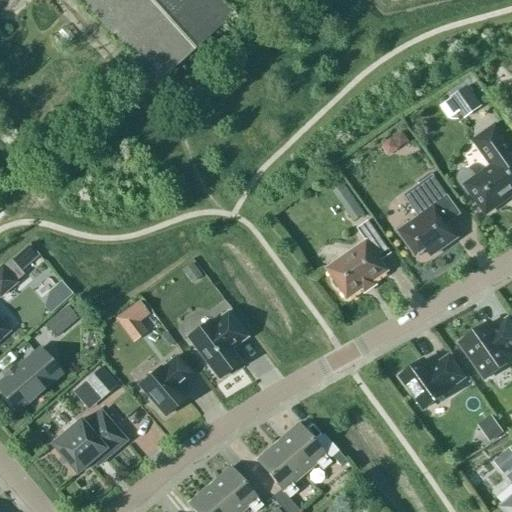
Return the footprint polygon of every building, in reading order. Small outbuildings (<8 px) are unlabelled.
[(80,0),(157,84),(233,15),(219,0),(80,0)] [(450,98),(464,119),(481,106),(467,86),(450,98)] [(511,150),(495,127),(475,142),(493,166),(476,179),(472,173),(469,171),(466,170),(463,171),(460,173),(458,176),(458,180),(459,183),(468,195),(472,193),(486,213),(511,194),(511,150)] [(404,195),(418,216),(396,231),(415,258),(426,251),(431,258),(460,238),(449,223),(461,215),(433,175),(404,195)] [(387,271),(380,261),(391,253),(369,221),(357,229),(366,242),(327,269),(347,299),(387,271)] [(3,266),(2,264),(0,265),(0,298),(18,283),(17,281),(24,275),(11,260),(3,266)] [(182,271),(191,284),(201,276),(192,263),(182,271)] [(48,292),(44,306),(50,313),(72,294),(61,281),(48,292)] [(45,325),(55,338),(78,319),(67,306),(45,325)] [(228,371),(232,371),(237,367),(238,363),(240,362),(230,349),(246,337),(227,312),(211,324),(209,321),(186,338),(218,379),(228,371)] [(511,326),(507,319),(489,332),(485,326),(460,343),(486,379),(510,362),(505,355),(511,350),(511,326)] [(138,321),(124,332),(133,343),(147,332),(138,321)] [(0,392),(16,411),(60,374),(39,349),(0,382),(0,392)] [(164,416),(185,398),(176,387),(191,374),(176,356),(161,369),(159,368),(138,386),(164,416)] [(424,409),(447,392),(446,391),(464,377),(449,356),(431,370),(424,360),(401,377),(424,409)] [(117,386),(101,367),(84,382),(100,401),(117,386)] [(139,402),(119,415),(132,435),(138,431),(148,446),(162,437),(139,402)] [(491,408),(478,418),(491,435),(505,424),(491,408)] [(75,474),(100,454),(104,459),(126,441),(100,412),(84,425),(79,420),(50,445),(75,474)] [(324,455),(298,425),(277,443),(303,473),(315,463),(322,470),(330,463),(324,456),(324,455)] [(277,443),(256,461),(279,488),(270,496),(285,511),(295,511),(298,509),(289,498),(297,491),(291,484),(303,473),(277,443)] [(493,462),(504,475),(511,467),(511,452),(509,449),(493,462)] [(209,486),(231,511),(240,511),(247,506),(252,511),(255,511),(262,506),(256,499),(230,468),(209,486)] [(511,511),(511,471),(506,477),(511,483),(511,498),(501,507),(505,511),(511,511)] [(231,511),(209,486),(188,504),(194,511),(231,511)]
